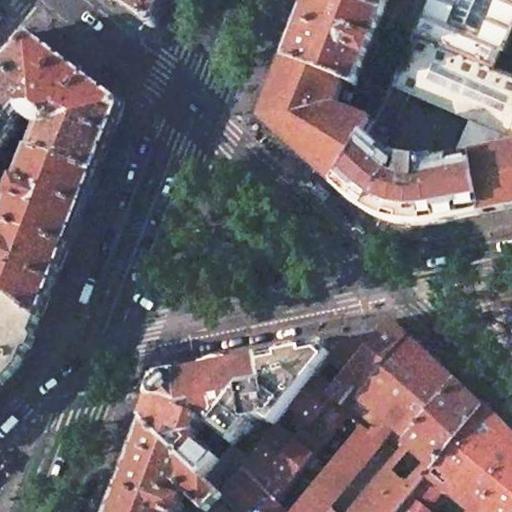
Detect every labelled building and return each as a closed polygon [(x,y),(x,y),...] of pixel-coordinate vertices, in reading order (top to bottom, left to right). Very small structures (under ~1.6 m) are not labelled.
[(116,0),(152,26),(154,26),(157,24),(166,0),(116,0)] [(386,13),(352,0),(310,0),(302,20),(287,59),(344,81),(345,82),(357,86),(368,60),(386,13)] [(352,0),(386,13),(406,21),(402,29),(415,35),(429,0),(428,0),(352,0)] [(511,0),(429,0),(415,35),(414,36),(495,70),(505,47),(511,30),(511,0)] [(406,21),(386,13),(368,60),(380,64),(378,69),(383,71),(402,29),(406,21)] [(124,106),(30,35),(0,72),(0,114),(20,131),(24,139),(30,150),(98,176),(111,141),(124,108),(124,106)] [(511,149),(511,77),(495,70),(414,36),(393,87),(375,122),(369,136),(356,163),(337,187),(360,206),(365,209),(379,217),(397,223),(413,226),(424,226),(432,226),(482,216),(475,157),(511,149)] [(511,50),(505,47),(495,70),(511,77),(511,50)] [(268,123),(295,149),(337,187),(356,163),(369,136),(375,122),(336,107),(345,82),(344,81),(287,59),(266,115),(267,118),(268,123)] [(0,154),(20,131),(0,114),(0,154)] [(511,149),(475,157),(482,216),(511,210),(511,149)] [(98,176),(30,150),(30,151),(11,198),(2,223),(70,248),(82,217),(98,176)] [(11,198),(2,195),(0,199),(0,219),(2,223),(11,198)] [(70,248),(2,223),(0,227),(0,290),(42,321),(56,283),(70,248)] [(0,391),(22,368),(42,321),(0,290),(0,391)] [(332,398),(348,411),(410,337),(393,321),(379,338),(332,398)] [(350,511),(387,467),(406,445),(457,382),(444,369),(421,348),(410,337),(348,411),(320,444),(276,497),(263,484),(244,466),(220,494),(238,511),(350,511)] [(379,338),(337,346),(339,352),(335,357),(289,411),(294,415),(297,412),(312,423),(332,398),(379,338)] [(335,357),(325,349),(262,362),(267,385),(244,388),(217,425),(214,428),(234,445),(252,421),(268,421),(277,427),(289,411),(335,357)] [(267,385),(262,362),(232,367),(231,365),(209,370),(209,372),(180,378),(179,376),(163,379),(163,380),(161,382),(160,381),(154,397),(156,398),(150,414),(147,422),(206,480),(221,461),(193,439),(198,435),(202,424),(204,425),(205,420),(204,420),(205,416),(217,425),(244,388),(267,385)] [(467,392),(457,382),(406,445),(427,464),(408,485),(416,492),(484,408),(467,392)] [(427,511),(426,511),(441,492),(444,495),(447,492),(471,511),(511,511),(511,432),(486,406),(484,408),(416,492),(399,511),(427,511)] [(125,479),(112,511),(238,511),(220,494),(206,480),(147,422),(125,479)] [(297,442),(284,432),(277,427),(249,459),(244,466),(263,484),(297,442)] [(297,442),(263,484),(276,497),(320,444),(305,432),(297,442)] [(249,459),(234,445),(221,461),(206,480),(220,494),(244,466),(249,459)] [(408,485),(387,467),(350,511),(399,511),(416,492),(408,485)]
